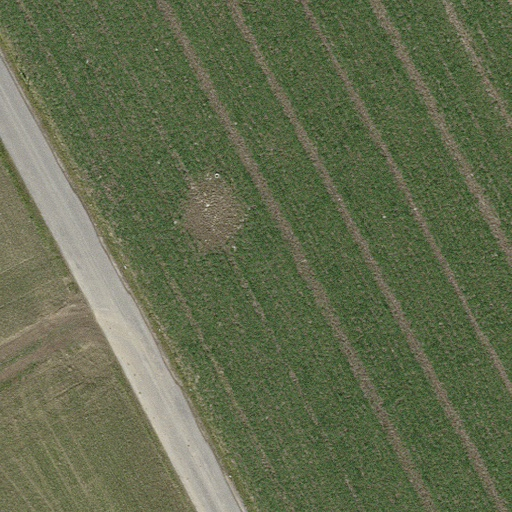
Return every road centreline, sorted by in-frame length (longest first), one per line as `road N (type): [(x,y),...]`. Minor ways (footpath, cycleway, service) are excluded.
road 1 (tertiary): [(0,98),(219,511)]
road 2 (track): [(115,316),(0,381)]
